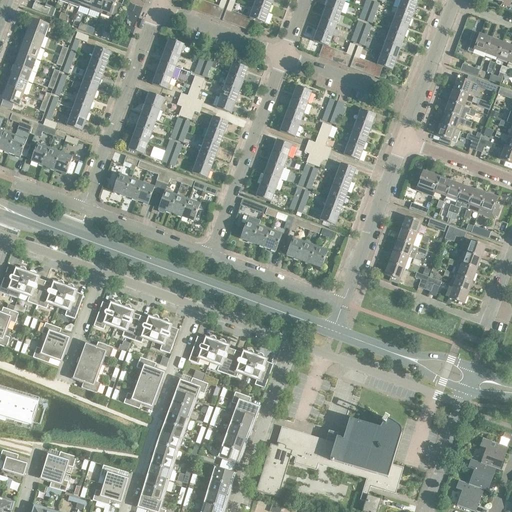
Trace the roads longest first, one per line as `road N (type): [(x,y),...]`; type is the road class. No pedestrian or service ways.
road 1 (tertiary): [(332,331),(22,216)]
road 2 (residential): [(127,511),(197,307)]
road 3 (residential): [(81,208),(156,11)]
road 4 (residential): [(210,255),(283,61)]
road 5 (residential): [(233,511),(293,342)]
road 6 (residential): [(461,403),(293,342)]
road 7 (residential): [(342,304),(403,141)]
road 8 (residential): [(403,141),(453,5)]
road 9 (residential): [(342,304),(210,255)]
road 10 (residential): [(210,255),(81,208)]
road 11 (residential): [(283,61),(156,11)]
